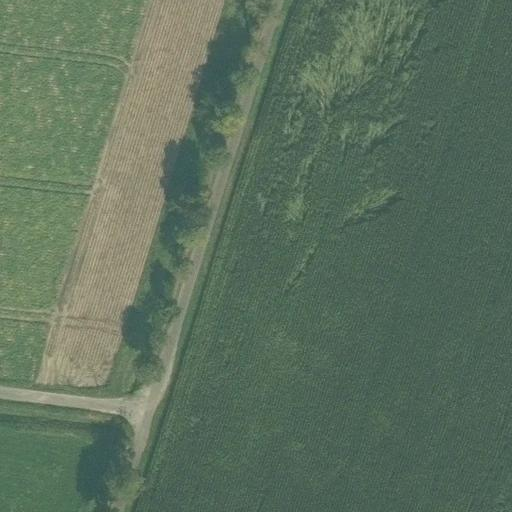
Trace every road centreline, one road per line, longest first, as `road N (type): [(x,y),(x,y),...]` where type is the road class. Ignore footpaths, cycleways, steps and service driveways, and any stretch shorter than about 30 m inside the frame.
road 1 (unclassified): [(274,0),(145,411)]
road 2 (unclassified): [(0,394),(145,411)]
